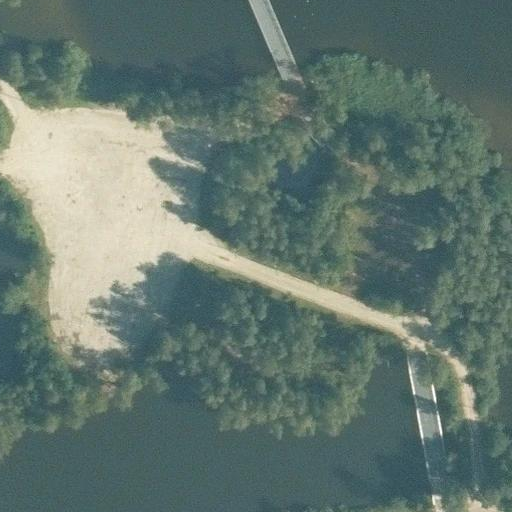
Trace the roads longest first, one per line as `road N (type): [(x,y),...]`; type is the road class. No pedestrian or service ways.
road 1 (unknown): [(500,486),(458,330),(437,308),(160,208),(47,181)]
road 2 (unknown): [(0,50),(22,84),(47,181)]
